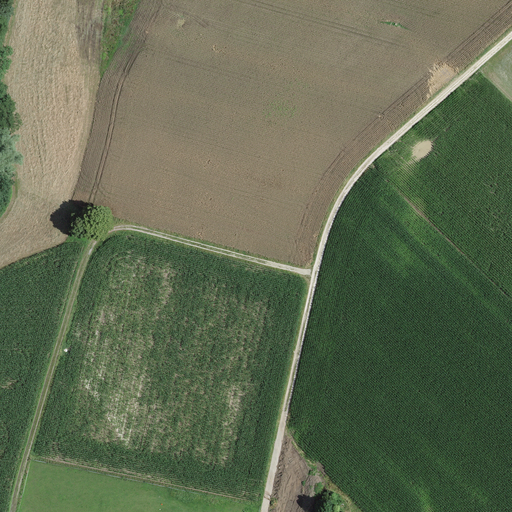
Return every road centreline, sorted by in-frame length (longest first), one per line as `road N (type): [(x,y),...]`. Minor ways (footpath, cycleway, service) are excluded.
road 1 (track): [(511,35),(377,154),(333,216),(265,511)]
road 2 (track): [(13,511),(87,256),(103,233),(124,226),(315,275)]
